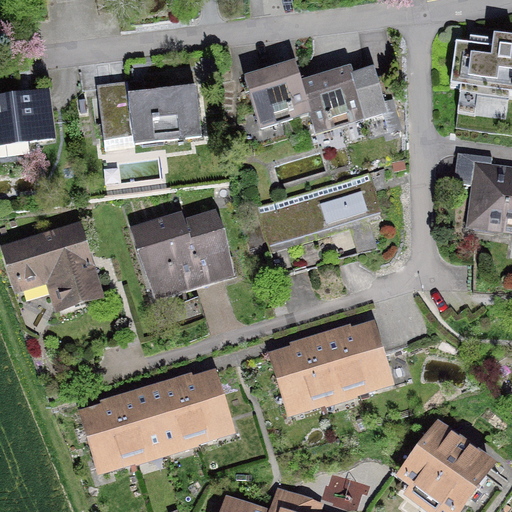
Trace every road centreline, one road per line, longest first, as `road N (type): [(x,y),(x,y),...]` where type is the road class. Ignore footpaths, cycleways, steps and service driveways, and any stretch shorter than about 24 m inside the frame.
road 1 (residential): [(107,379),(412,278),(424,247),(423,142)]
road 2 (residential): [(32,60),(420,10)]
road 3 (residential): [(420,10),(423,142)]
